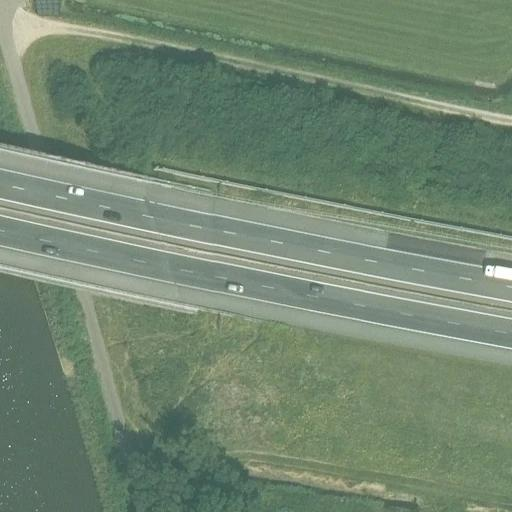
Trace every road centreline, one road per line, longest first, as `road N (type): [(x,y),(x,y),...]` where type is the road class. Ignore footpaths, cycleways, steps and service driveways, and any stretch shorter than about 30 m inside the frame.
road 1 (unclassified): [(140,511),(1,42),(11,0)]
road 2 (track): [(511,122),(48,29),(9,65)]
road 3 (motorway): [(511,287),(0,182)]
road 4 (motorway): [(0,230),(511,334)]
